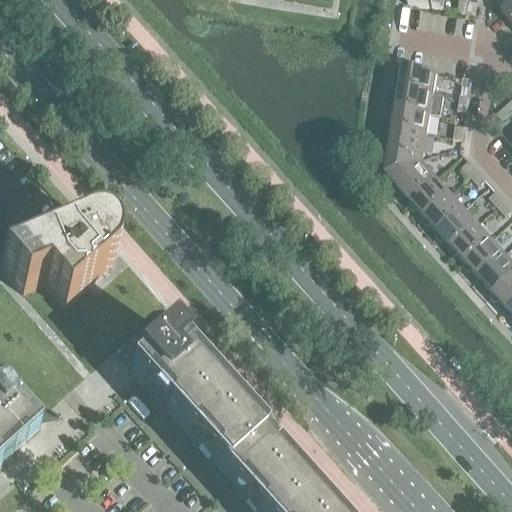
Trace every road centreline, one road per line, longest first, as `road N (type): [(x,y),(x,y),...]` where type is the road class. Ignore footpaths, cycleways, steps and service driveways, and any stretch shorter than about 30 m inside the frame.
road 1 (tertiary): [(511,505),(56,0)]
road 2 (tertiary): [(0,49),(418,511)]
road 3 (residential): [(511,190),(477,150),(491,64),(477,51)]
